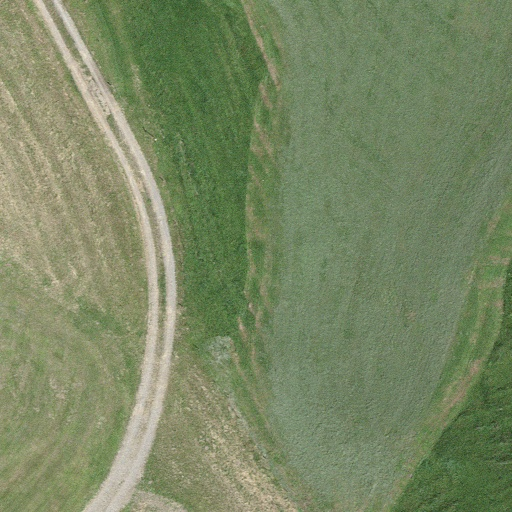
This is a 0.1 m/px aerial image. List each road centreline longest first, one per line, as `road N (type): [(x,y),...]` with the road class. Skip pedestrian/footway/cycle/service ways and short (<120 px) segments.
road 1 (track): [(133,159),(156,207),(164,342),(147,426),(106,511)]
road 2 (track): [(48,0),(133,159)]
